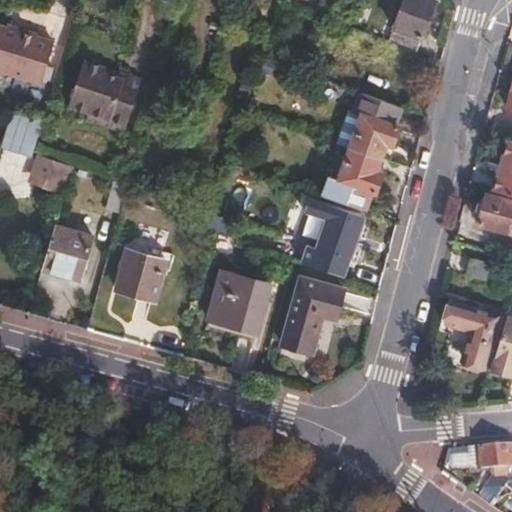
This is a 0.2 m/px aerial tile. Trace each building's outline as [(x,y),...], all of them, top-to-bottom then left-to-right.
[(330,20),(338,0),(321,0),(315,14),(330,20)] [(404,0),(388,41),(414,51),(434,1),(430,0),(404,0)] [(0,24),(0,68),(42,81),(54,40),(36,35),(37,32),(20,28),(19,30),(0,24)] [(92,112),(130,123),(144,76),(84,57),(70,105),(92,112)] [(392,125),(399,106),(361,93),(355,112),(363,115),(351,148),(379,158),(384,144),(391,146),(398,128),(392,125)] [(44,119),(14,108),(3,144),(33,155),(44,119)] [(127,131),(130,123),(92,112),(90,120),(127,131)] [(511,140),(509,140),(495,190),(511,194),(511,140)] [(375,172),(379,158),(351,148),(339,182),(331,178),(324,197),(364,210),(370,193),(374,194),(381,175),(375,172)] [(73,164),(68,162),(66,168),(41,159),(36,175),(67,186),(73,164)] [(511,200),(488,193),(480,221),(511,231),(511,200)] [(304,263),(343,277),(349,259),(345,258),(358,218),(354,217),(355,212),(309,198),(304,212),(326,219),(317,248),(310,245),(304,263)] [(56,225),(43,269),(79,280),(91,237),(56,225)] [(166,261),(128,251),(118,290),(156,301),(166,261)] [(511,285),(511,268),(470,256),(465,272),(511,285)] [(274,286),(224,270),(210,319),(259,334),(274,286)] [(348,293),(305,280),(285,347),(312,355),(324,317),(340,322),(348,293)] [(486,359),(491,361),(498,336),(504,317),(505,313),(493,310),(491,313),(454,301),(449,322),(472,329),(464,358),(484,365),(486,359)] [(511,319),(504,317),(498,336),(502,337),(492,368),(511,373),(511,319)] [(511,463),(511,442),(482,444),(482,466),(511,465),(511,463)]
